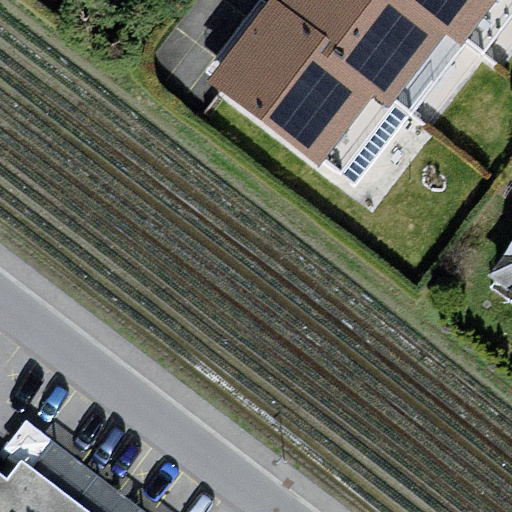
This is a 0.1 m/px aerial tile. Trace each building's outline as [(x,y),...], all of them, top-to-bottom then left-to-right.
[(294,0),(275,25),(377,112),(389,120),(442,52),(387,0),(294,0)] [(387,0),(442,52),(463,60),(508,0),(387,0)] [(268,20),(207,99),(315,184),(377,112),(275,25),(268,20)] [(511,258),(483,293),(511,316),(511,258)] [(0,511),(69,511),(22,474),(6,494),(0,490),(0,511)]
